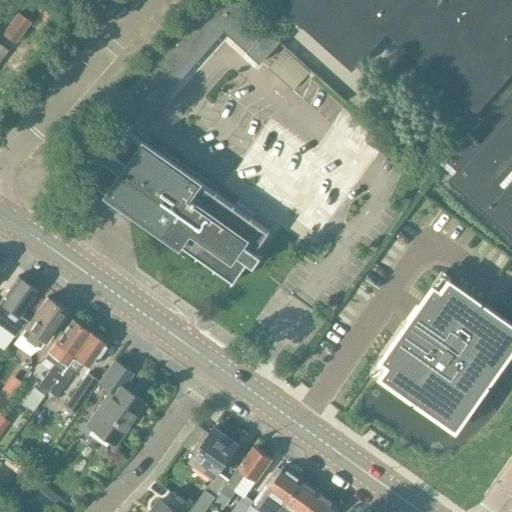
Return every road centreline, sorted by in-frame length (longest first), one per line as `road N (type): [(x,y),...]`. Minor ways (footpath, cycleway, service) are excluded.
road 1 (tertiary): [(209,363),(0,214)]
road 2 (tertiary): [(418,511),(209,363)]
road 3 (residential): [(0,171),(152,0)]
road 4 (residential): [(100,511),(145,465),(209,363)]
